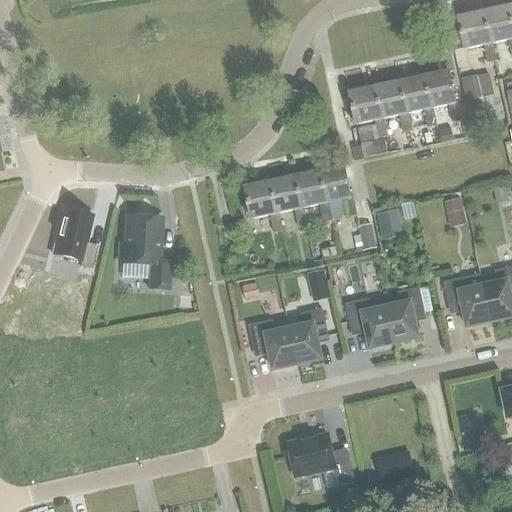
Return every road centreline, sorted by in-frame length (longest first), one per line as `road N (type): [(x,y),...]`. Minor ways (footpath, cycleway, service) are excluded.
road 1 (residential): [(0,509),(229,457),(241,424),(511,363)]
road 2 (residential): [(47,177),(157,180),(243,155),(268,129),(314,20),(384,0)]
road 3 (residential): [(47,177),(27,152),(0,28)]
